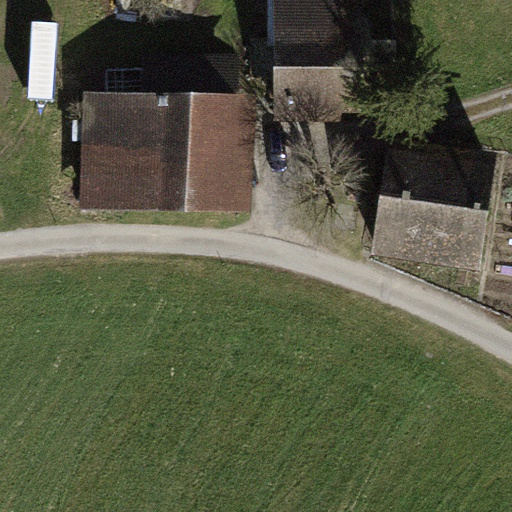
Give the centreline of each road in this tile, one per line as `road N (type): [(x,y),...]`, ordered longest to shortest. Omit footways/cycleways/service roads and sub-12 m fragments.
road 1 (unclassified): [(0,245),(120,237),(259,249),(360,277),(511,346)]
road 2 (track): [(511,99),(322,147),(284,182),(259,249)]
